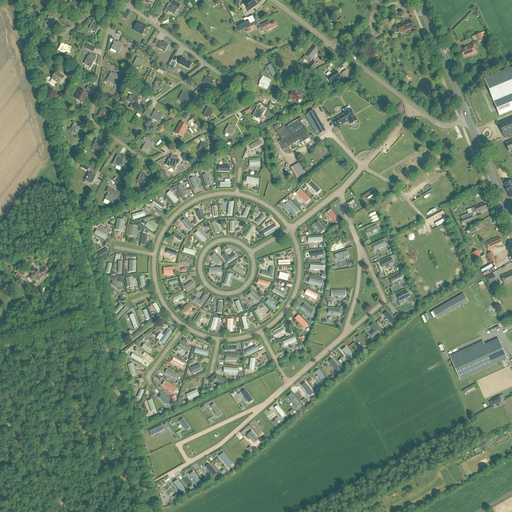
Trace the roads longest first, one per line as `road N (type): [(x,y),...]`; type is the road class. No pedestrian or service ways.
road 1 (track): [(9,0),(152,511)]
road 2 (unclassified): [(467,119),(433,121),(271,0)]
road 3 (primary): [(467,119),(418,0)]
